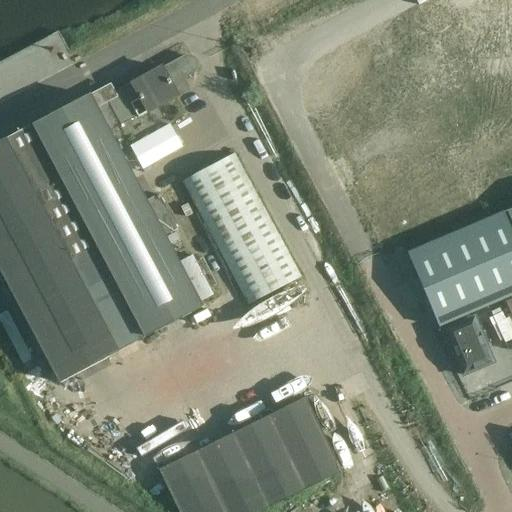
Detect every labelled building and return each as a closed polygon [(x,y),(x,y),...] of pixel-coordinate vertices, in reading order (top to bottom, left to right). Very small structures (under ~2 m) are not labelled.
[(193,59),(186,57),(162,70),(161,68),(114,94),(126,117),(129,116),(136,112),(138,118),(190,92),(184,80),(196,73),(197,65),(193,59)] [(133,126),(129,116),(126,117),(114,94),(110,86),(89,97),(89,96),(0,143),(0,272),(59,384),(200,308),(191,290),(197,286),(179,251),(172,255),(163,237),(175,230),(157,196),(144,203),(106,131),(118,125),(121,132),(133,126)] [(132,148),(143,169),(182,148),(170,127),(132,148)] [(182,183),(248,305),(300,277),(235,155),(182,183)] [(407,255),(438,328),(486,308),(511,297),(511,235),(503,214),(407,255)] [(297,320),(308,313),(292,286),(281,293),(297,320)] [(473,318),(443,331),(463,376),(493,363),(492,361),(473,318)] [(47,419),(55,436),(114,410),(106,392),(47,419)] [(158,472),(178,511),(260,511),(341,471),(304,399),(158,472)]
